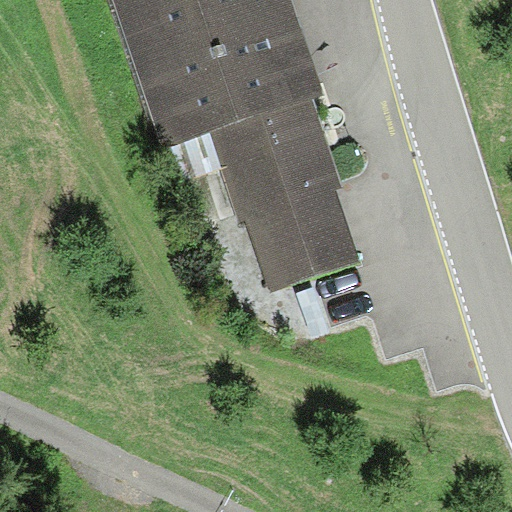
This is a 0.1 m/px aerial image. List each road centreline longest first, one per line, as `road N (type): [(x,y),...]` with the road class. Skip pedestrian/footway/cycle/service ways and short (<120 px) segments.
road 1 (unclassified): [(408,0),(511,351)]
road 2 (track): [(0,407),(219,511)]
